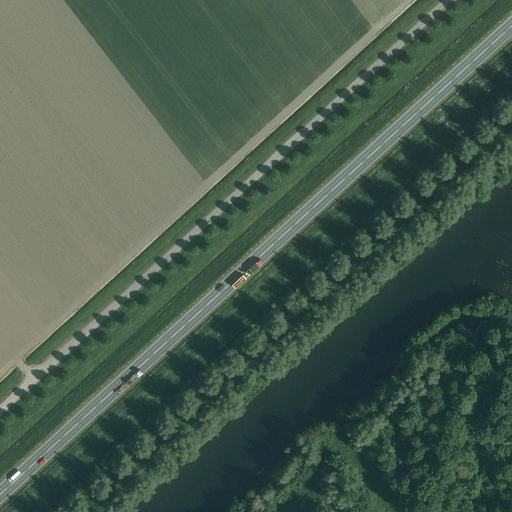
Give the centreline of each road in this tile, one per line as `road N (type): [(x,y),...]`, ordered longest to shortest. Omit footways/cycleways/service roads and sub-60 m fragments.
road 1 (trunk): [(0,494),(511,25)]
road 2 (unclassified): [(0,407),(454,0)]
